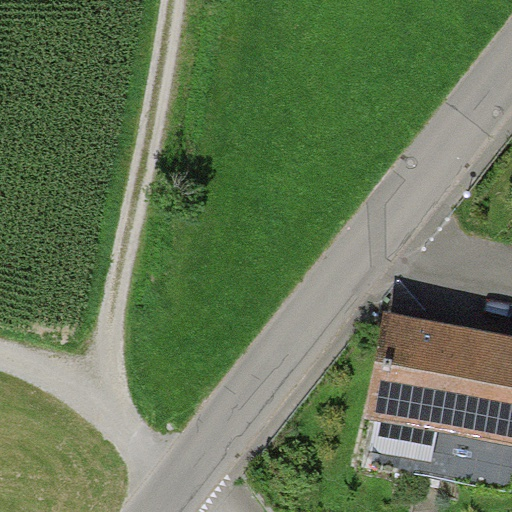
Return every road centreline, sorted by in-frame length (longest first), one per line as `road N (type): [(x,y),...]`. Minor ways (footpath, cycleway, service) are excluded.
road 1 (unclassified): [(511,67),(163,511)]
road 2 (track): [(103,386),(172,0)]
road 3 (track): [(178,494),(103,386),(0,349)]
